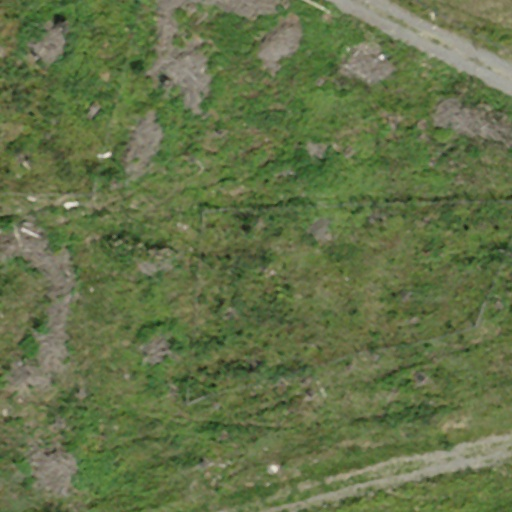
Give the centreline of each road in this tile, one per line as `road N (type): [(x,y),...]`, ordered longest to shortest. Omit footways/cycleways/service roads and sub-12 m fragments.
road 1 (track): [(511,450),(254,511)]
road 2 (track): [(299,0),(347,44),(511,95)]
